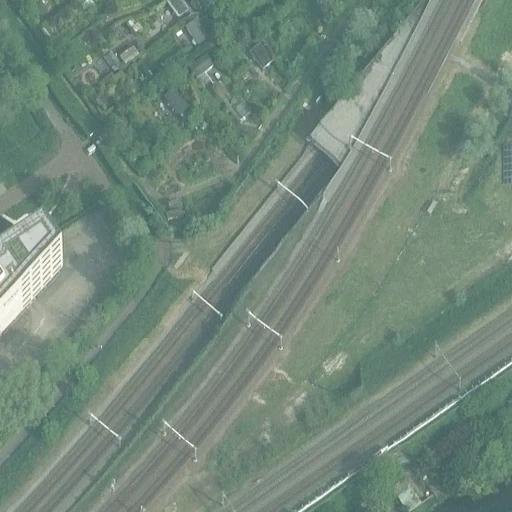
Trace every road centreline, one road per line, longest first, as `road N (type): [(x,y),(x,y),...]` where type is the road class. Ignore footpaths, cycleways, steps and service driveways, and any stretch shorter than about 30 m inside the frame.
road 1 (unclassified): [(0,456),(120,320),(162,253)]
road 2 (track): [(162,253),(225,236),(306,137)]
road 3 (unclassified): [(79,152),(162,253)]
